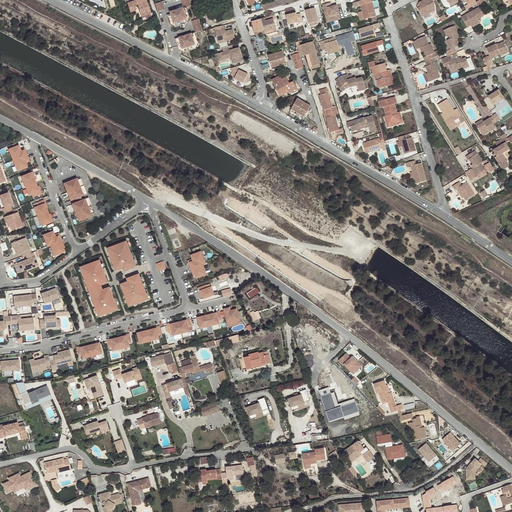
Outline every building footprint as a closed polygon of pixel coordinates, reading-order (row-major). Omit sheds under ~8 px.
[(142,16),(151,13),(147,0),(133,0),(128,2),(131,11),(136,9),(135,6),(139,4),(142,16)] [(188,0),(181,0),(184,8),(179,10),(180,15),(177,16),(176,11),(171,12),(171,14),(168,15),(170,24),(172,26),(174,25),(174,24),(191,19),(187,7),(191,6),(188,0)] [(293,1),(293,0),(277,0),(262,5),(264,10),(293,1)] [(358,13),(361,21),(376,16),(371,0),(366,0),(353,4),(355,9),(361,8),(362,12),(358,13)] [(433,2),(432,0),(422,0),(418,3),(419,5),(420,7),(417,8),(421,15),(428,11),(434,10),(433,2)] [(485,0),(479,0),(476,1),(475,0),(462,0),(467,9),(486,1),(485,0)] [(163,2),(156,3),(158,11),(165,9),(163,2)] [(332,2),(324,4),(325,9),(327,8),(330,20),(336,18),(341,16),(338,5),(333,6),(332,2)] [(480,7),(461,17),(466,27),(472,25),(472,26),(480,22),(478,19),(484,15),(480,7)] [(319,21),(316,8),(307,10),(310,23),(318,21),(319,21)] [(330,20),(327,8),(325,9),(328,22),(342,19),(341,16),(336,18),(330,20)] [(300,23),(304,22),(302,14),(298,14),(297,13),(287,15),(290,25),(299,22),(300,23)] [(266,18),(264,19),(265,24),(265,25),(266,29),(267,31),(278,28),(276,19),(275,16),(269,17),(270,20),(267,20),(266,18)] [(188,23),(191,19),(174,24),(174,25),(172,26),(175,27),(188,23)] [(199,19),(192,21),(195,33),(203,30),(199,19)] [(258,32),(266,29),(265,25),(265,24),(264,19),(254,21),(258,32)] [(379,23),(358,30),(361,39),(376,34),(374,29),(380,27),(379,23)] [(223,25),(214,28),(218,41),(226,39),(227,41),(235,39),(233,29),(224,31),(223,25)] [(452,54),(457,52),(455,48),(460,46),(457,40),(455,36),(458,35),(454,25),(443,30),(445,36),(448,35),(450,38),(447,40),(451,49),(445,51),(447,56),(451,55),(452,54)] [(352,32),(336,37),(339,46),(342,45),(342,47),(345,46),(347,53),(354,51),(351,42),(355,41),(352,32)] [(198,44),(195,33),(186,35),(188,40),(185,41),(183,36),(175,39),(178,50),(198,44)] [(432,48),(431,42),(428,43),(425,35),(416,39),(419,47),(422,46),(423,50),(425,55),(423,56),(424,60),(434,56),(432,52),(434,52),(432,48)] [(339,46),(336,37),(320,42),(323,51),(327,50),(328,54),(340,51),(339,46)] [(382,41),(361,46),(363,56),(379,51),(377,46),(383,44),(382,41)] [(489,55),(483,58),(486,66),(489,65),(493,63),(491,58),(500,53),(508,49),(504,41),(496,45),(495,44),(485,49),(489,55)] [(312,42),(296,47),(298,51),(298,53),(300,57),(305,56),(308,55),(312,67),(319,65),(312,42)] [(196,49),(198,44),(178,50),(183,52),(196,49)] [(233,64),(242,61),(239,48),(235,49),(235,50),(233,50),(233,49),(232,45),(222,48),(223,52),(217,54),(219,61),(225,59),(231,58),(233,64)] [(269,56),(272,67),(286,63),(283,51),(269,56)] [(298,53),(298,51),(296,52),(297,55),(291,57),(296,71),(303,69),(302,64),(300,57),(298,53)] [(319,67),(319,65),(312,67),(308,55),(305,56),(309,70),(319,67)] [(442,62),(443,67),(449,64),(451,72),(463,67),(463,69),(470,66),(466,57),(462,58),(460,60),(459,58),(459,57),(453,60),(451,55),(447,56),(441,59),(442,62)] [(436,61),(434,56),(424,60),(426,65),(425,65),(431,80),(439,76),(437,71),(441,70),(437,60),(436,61)] [(388,77),(387,71),(386,71),(384,63),(374,66),(372,61),(366,63),(368,69),(370,69),(372,75),(374,74),(376,80),(378,80),(380,88),(392,85),(390,76),(388,77)] [(239,70),(238,66),(231,68),(234,78),(243,82),(249,81),(247,74),(239,70)] [(276,74),(274,75),(276,78),(272,80),(279,94),(287,90),(288,92),(289,94),(297,89),(293,82),(289,84),(286,78),(282,80),(280,76),(277,78),(276,74)] [(339,78),(337,79),(340,83),(338,84),(337,85),(343,92),(347,89),(345,85),(348,83),(350,87),(356,85),(358,85),(359,92),(366,90),(363,78),(357,79),(357,77),(353,78),(350,79),(349,75),(348,74),(342,76),(339,78)] [(494,104),(504,98),(499,90),(488,96),(494,104)] [(339,114),(336,106),(332,107),(327,93),(320,95),(322,103),(320,103),(323,111),(324,110),(327,117),(325,118),(328,128),(330,127),(332,132),(339,130),(334,116),(339,114)] [(383,107),(386,115),(389,125),(401,121),(398,112),(395,104),(397,103),(395,97),(379,102),(380,108),(383,107)] [(298,98),(291,109),(304,117),(311,106),(298,98)] [(461,116),(457,108),(453,110),(447,99),(437,105),(442,113),(446,120),(444,121),(449,130),(456,126),(454,121),(452,117),(456,115),(458,118),(461,116)] [(304,117),(291,109),(290,111),(303,119),(304,117)] [(389,125),(386,115),(384,116),(388,128),(404,123),(400,112),(398,112),(401,121),(389,125)] [(353,131),(357,130),(357,127),(369,124),(369,126),(371,132),(378,131),(374,116),(366,118),(366,117),(348,122),(349,127),(352,127),(353,131)] [(493,116),(489,118),(493,124),(497,122),(493,116)] [(489,118),(483,122),(476,127),(482,136),(495,128),(493,124),(489,118)] [(408,133),(398,136),(399,139),(401,139),(405,152),(415,149),(412,135),(409,136),(408,133)] [(508,138),(506,136),(503,138),(495,143),(498,147),(493,150),(495,153),(497,156),(495,158),(502,168),(509,164),(502,155),(503,153),(509,149),(507,145),(505,143),(509,141),(508,138)] [(380,139),(364,143),(367,154),(383,150),(380,139)] [(9,150),(14,161),(27,155),(25,150),(21,152),(20,150),(19,146),(9,150)] [(475,176),(476,175),(484,170),(486,173),(487,173),(488,174),(492,171),(488,163),(483,166),(484,167),(483,168),(480,163),(482,162),(477,154),(475,155),(473,152),(465,157),(467,160),(469,159),(471,163),(474,167),(472,168),(473,170),(472,170),(471,169),(467,171),(472,179),(475,177),(475,176)] [(27,155),(14,161),(18,171),(27,167),(25,163),(25,162),(29,160),(27,155)] [(409,165),(410,171),(412,178),(413,183),(424,180),(420,162),(414,164),(413,160),(404,162),(405,166),(409,165)] [(479,179),(487,174),(486,173),(484,170),(476,175),(479,179)] [(26,188),(36,184),(34,180),(33,177),(34,177),(33,173),(22,177),(26,188)] [(76,179),(66,183),(69,191),(73,200),(87,194),(80,179),(77,180),(76,179)] [(454,189),(455,188),(457,187),(463,197),(465,200),(474,195),(466,181),(461,185),(459,181),(452,186),(454,189)] [(26,188),(29,195),(33,194),(34,197),(41,194),(40,190),(39,191),(38,187),(37,187),(36,184),(26,188)] [(3,213),(12,209),(10,205),(12,204),(8,192),(0,194),(0,195),(4,207),(2,208),(3,213)] [(78,212),(81,220),(91,216),(91,214),(94,213),(88,198),(74,203),(78,212)] [(38,215),(47,211),(46,208),(45,204),(46,204),(44,201),(37,203),(38,207),(35,208),(37,215),(38,215)] [(17,211),(3,217),(5,221),(6,220),(8,219),(10,226),(12,230),(23,226),(17,211)] [(49,215),(47,211),(38,215),(42,226),(53,221),(51,218),(50,218),(49,215)] [(44,236),(48,246),(51,245),(61,241),(59,236),(55,238),(54,236),(53,232),(44,236)] [(26,253),(31,252),(27,236),(12,240),(13,244),(15,244),(16,244),(18,251),(21,251),(22,255),(26,253)] [(61,241),(51,245),(55,255),(64,252),(63,248),(62,245),(63,244),(61,241)] [(108,248),(116,270),(123,267),(127,266),(128,268),(135,266),(126,242),(108,248)] [(37,265),(33,251),(31,252),(26,253),(27,258),(25,258),(26,260),(23,261),(22,259),(17,261),(20,270),(37,265)] [(191,268),(202,264),(204,263),(200,252),(191,256),(193,260),(193,261),(189,263),(191,268)] [(99,261),(81,267),(89,291),(101,287),(100,285),(107,282),(99,261)] [(166,268),(164,261),(158,263),(160,270),(166,268)] [(191,268),(192,271),(194,271),(195,274),(196,278),(206,274),(202,264),(191,268)] [(128,282),(121,284),(129,306),(147,299),(138,275),(131,277),(132,280),(128,282)] [(206,285),(199,288),(200,291),(201,291),(202,295),(203,298),(214,294),(211,287),(207,289),(206,285)] [(257,286),(247,293),(251,298),(260,291),(257,286)] [(89,291),(99,316),(117,309),(109,288),(102,290),(101,287),(89,291)] [(224,297),(233,294),(231,287),(222,290),(224,297)] [(45,304),(60,298),(56,288),(41,294),(45,304)] [(37,302),(36,294),(26,295),(26,297),(24,297),(24,295),(14,297),(15,307),(17,307),(30,306),(32,305),(32,302),(37,302)] [(228,307),(223,308),(227,322),(238,319),(235,310),(231,311),(229,311),(228,307)] [(253,321),(262,318),(258,308),(249,312),(253,321)] [(211,325),(218,324),(217,320),(221,319),(219,311),(215,312),(215,313),(212,314),(208,315),(211,325)] [(21,319),(21,315),(12,316),(12,324),(19,323),(19,329),(22,329),(22,330),(28,330),(35,329),(34,318),(21,319)] [(45,322),(46,327),(61,326),(61,319),(57,319),(56,315),(45,316),(45,319),(40,320),(40,322),(45,322)] [(211,325),(208,315),(204,316),(201,317),(201,316),(197,316),(200,328),(211,325)] [(7,325),(12,324),(12,316),(8,316),(4,316),(4,321),(0,321),(0,329),(5,330),(4,325),(7,324),(7,325)] [(178,322),(181,333),(189,331),(188,327),(191,326),(189,319),(185,320),(186,321),(182,321),(178,322)] [(171,323),(167,324),(169,332),(172,331),(173,335),(181,333),(178,322),(175,323),(171,324),(171,323)] [(151,340),(151,341),(159,339),(158,335),(161,334),(159,326),(155,327),(156,328),(152,329),(148,330),(149,330),(151,340)] [(151,340),(149,330),(145,331),(141,332),(141,331),(137,332),(140,343),(151,340)] [(122,337),(118,338),(121,348),(129,346),(128,342),(131,342),(129,334),(125,335),(126,336),(122,337)] [(239,335),(227,337),(229,344),(240,342),(239,335)] [(121,348),(118,338),(115,339),(111,340),(111,339),(107,339),(109,347),(113,346),(114,350),(121,348)] [(89,346),(91,356),(102,353),(99,342),(96,343),(96,344),(92,345),(89,346)] [(84,358),(91,356),(89,346),(89,345),(85,346),(81,347),(81,346),(77,347),(79,355),(83,354),(84,358)] [(55,360),(50,361),(51,365),(52,370),(57,369),(56,365),(68,362),(73,361),(70,349),(60,352),(61,354),(58,354),(54,355),(55,360)] [(363,364),(349,350),(338,361),(352,374),(363,364)] [(247,369),(252,368),(252,366),(266,363),(266,364),(270,363),(268,354),(264,355),(263,352),(259,354),(258,352),(248,355),(249,356),(244,357),(247,369)] [(171,353),(150,360),(153,368),(165,364),(167,366),(174,364),(171,353)] [(47,366),(51,365),(50,361),(48,355),(44,356),(45,358),(35,360),(30,361),(32,372),(40,370),(47,368),(47,366)] [(192,364),(182,367),(183,372),(184,374),(186,374),(191,372),(195,370),(195,369),(200,367),(199,366),(197,358),(191,360),(192,364)] [(7,361),(0,361),(0,370),(2,370),(2,372),(13,371),(20,370),(19,360),(9,361),(9,362),(7,363),(7,361)] [(211,362),(204,365),(205,369),(207,372),(213,370),(211,362)] [(167,366),(170,374),(174,372),(177,371),(174,364),(167,366)] [(204,365),(199,366),(200,367),(195,369),(195,370),(191,372),(192,374),(205,369),(204,365)] [(141,375),(138,367),(132,369),(133,371),(122,375),(120,369),(113,372),(115,379),(123,377),(124,377),(125,378),(123,379),(125,383),(136,379),(135,377),(141,375)] [(220,382),(227,380),(225,370),(218,372),(220,382)] [(96,397),(104,395),(101,385),(99,386),(99,384),(100,383),(97,376),(85,380),(87,388),(92,386),(95,394),(96,397)] [(185,378),(182,379),(162,386),(166,398),(167,398),(168,402),(170,410),(174,409),(173,408),(175,407),(170,392),(184,388),(187,387),(185,378)] [(384,379),(373,383),(376,392),(378,392),(381,401),(384,400),(385,402),(387,401),(389,407),(388,407),(389,412),(401,408),(400,404),(394,405),(393,402),(391,403),(387,392),(385,392),(385,390),(387,390),(384,379)] [(332,384),(318,388),(330,424),(360,414),(354,395),(338,401),(332,384)] [(47,385),(22,395),(26,404),(51,394),(47,385)] [(92,386),(87,388),(88,389),(91,388),(94,395),(95,394),(92,386)] [(304,402),(310,400),(306,389),(300,391),(301,394),(298,395),(295,397),(288,399),(291,407),(297,405),(304,402)] [(268,409),(264,398),(257,400),(259,403),(256,404),(252,405),(246,408),(248,416),(262,411),(268,409)] [(203,417),(220,411),(217,402),(200,408),(203,417)] [(262,411),(248,416),(250,420),(263,416),(262,411)] [(162,423),(158,413),(142,418),(144,425),(140,427),(140,429),(145,428),(146,428),(162,423)] [(415,417),(412,418),(410,418),(411,421),(408,422),(410,427),(411,426),(414,440),(424,437),(421,425),(419,426),(417,426),(415,417)] [(99,423),(98,421),(91,423),(92,424),(90,425),(90,423),(84,425),(87,434),(101,430),(101,429),(101,428),(104,427),(105,431),(110,429),(107,420),(99,423)] [(28,435),(26,426),(20,428),(19,423),(5,426),(4,425),(0,425),(0,437),(7,436),(7,435),(12,434),(15,433),(21,432),(22,437),(28,435)] [(452,432),(442,439),(451,452),(461,445),(452,432)] [(391,447),(388,435),(374,438),(376,447),(383,445),(386,460),(403,457),(401,446),(391,447)] [(115,441),(118,452),(126,451),(123,439),(115,441)] [(358,441),(343,452),(349,460),(360,452),(362,454),(367,462),(373,457),(366,447),(363,449),(358,441)] [(438,456),(426,443),(418,450),(430,463),(438,456)] [(326,459),(324,448),(314,449),(315,452),(302,454),(304,465),(317,463),(317,460),(326,459)] [(333,464),(341,458),(336,452),(329,457),(333,464)] [(350,462),(362,454),(360,452),(349,460),(350,462)] [(277,464),(286,462),(285,453),(275,455),(277,464)] [(254,456),(247,458),(248,466),(255,464),(254,456)] [(206,457),(200,458),(201,465),(210,464),(209,457),(206,457)] [(66,471),(71,469),(68,458),(63,459),(63,458),(44,463),(47,473),(56,471),(65,469),(66,471)] [(478,461),(475,458),(465,469),(466,480),(475,479),(474,472),(481,464),(484,467),(487,463),(481,458),(478,461)] [(209,469),(201,470),(203,475),(198,476),(200,486),(205,485),(212,483),(211,482),(211,480),(218,479),(218,481),(224,480),(224,481),(229,480),(229,479),(228,477),(234,476),(234,474),(234,473),(236,472),(237,474),(244,472),(242,463),(226,466),(227,472),(222,473),(221,468),(211,470),(209,471),(209,469)] [(9,482),(3,485),(7,493),(13,490),(15,493),(24,488),(26,490),(35,486),(29,473),(20,477),(18,475),(8,480),(9,482)] [(132,477),(126,479),(132,501),(136,499),(134,493),(138,492),(136,486),(150,482),(147,473),(134,477),(134,478),(132,478),(132,477)] [(90,483),(88,477),(80,480),(83,486),(90,483)] [(52,480),(54,491),(60,489),(57,478),(52,480)] [(449,479),(438,485),(441,492),(453,486),(449,479)] [(511,487),(511,483),(503,486),(504,489),(505,492),(509,490),(511,497),(507,498),(506,495),(504,495),(500,497),(502,501),(504,500),(506,505),(511,502),(511,487)] [(437,494),(433,488),(426,492),(427,493),(422,495),(424,510),(427,509),(426,511),(435,511),(435,508),(431,508),(430,498),(437,494)] [(115,505),(122,503),(120,494),(111,496),(110,492),(102,494),(103,498),(106,499),(104,503),(103,504),(106,506),(105,507),(103,507),(104,511),(112,511),(112,510),(115,505)] [(90,494),(84,497),(87,505),(94,501),(90,494)] [(383,504),(377,505),(377,511),(384,511),(385,511),(388,509),(410,507),(409,498),(391,500),(391,502),(389,502),(388,500),(383,501),(383,504)] [(352,511),(352,502),(341,503),(341,511),(352,511)] [(363,511),(362,502),(352,502),(352,511),(363,511)]
